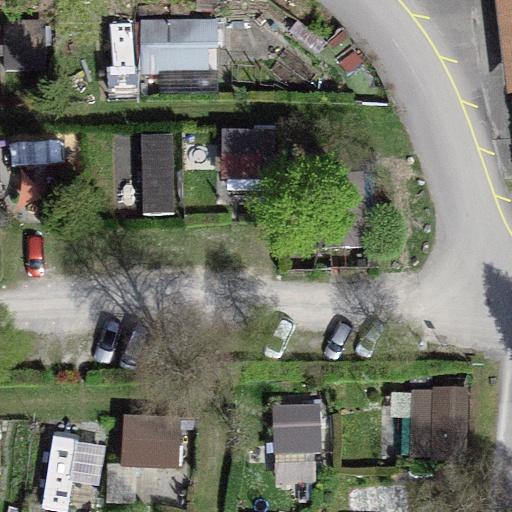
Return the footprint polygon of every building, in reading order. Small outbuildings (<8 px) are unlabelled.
[(220,69),(221,20),(143,18),(142,67),(220,69)] [(177,129),(179,204),(292,201),(290,126),(177,129)] [(172,128),(104,130),(107,211),(174,209),(172,128)] [(68,215),(66,137),(0,139),(2,216),(68,215)] [(372,243),(369,143),(314,144),(318,245),(372,243)] [(463,453),(463,384),(408,384),(408,453),(463,453)] [(271,451),(324,450),(323,400),(270,401),(271,451)] [(182,463),(183,413),(123,411),(121,461),(182,463)] [(41,504),(90,511),(97,511),(109,442),(54,432),(41,504)]
